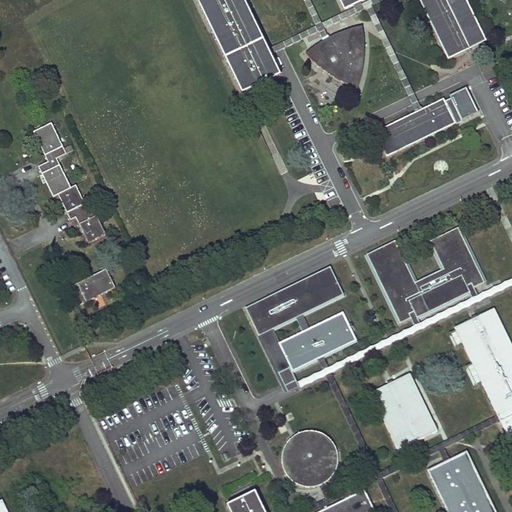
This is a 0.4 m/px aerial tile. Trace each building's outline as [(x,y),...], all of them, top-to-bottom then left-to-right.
[(242,0),(195,0),(242,96),(255,90),(280,78),(268,53),(242,0)] [(338,0),(344,10),(357,4),(364,0),(338,0)] [(419,0),(448,60),(486,41),(466,0),(419,0)] [(316,46),(306,55),(314,63),(323,70),(334,78),(343,84),(357,89),(361,77),(362,66),(364,53),(364,38),(362,28),(349,31),(338,35),(327,40),(316,46)] [(444,100),(375,133),(387,159),(456,125),(444,100)] [(52,124),(33,133),(46,157),(49,163),(39,168),(42,175),(53,198),(59,195),(71,189),(56,159),(66,155),(52,124)] [(71,189),(59,195),(68,214),(71,221),(76,219),(79,225),(88,244),(106,235),(93,209),(88,211),(76,187),(71,189)] [(395,241),(367,254),(400,323),(411,318),(409,314),(414,312),(416,316),(417,318),(470,293),(469,291),(467,286),(471,284),(473,289),(485,283),(458,228),(431,242),(444,270),(415,283),(395,241)] [(247,309),(271,358),(273,357),(274,360),(279,358),(283,366),(288,364),(281,344),(276,330),(344,294),(331,266),(247,309)] [(106,270),(70,287),(80,307),(115,289),(106,270)] [(511,347),(494,310),(455,328),(510,443),(511,442),(511,347)] [(344,311),(281,344),(288,364),(293,373),(357,339),(344,311)] [(293,373),(288,364),(283,366),(279,358),(274,360),(273,357),(271,358),(285,386),(296,381),(293,373)] [(393,384),(371,394),(398,450),(436,431),(410,376),(393,384)] [(311,434),(308,434),(304,434),(301,435),(298,436),(295,438),(292,440),(289,442),(287,445),(285,448),(283,451),(282,455),(281,458),(281,462),(281,465),(282,469),(283,472),(285,475),(286,478),(289,481),(291,484),(294,486),(297,487),(300,489),(304,490),(307,490),(311,490),(315,490),(318,489),(321,488),(324,486),(327,484),(330,482),(332,479),(334,476),(336,473),(337,469),(338,466),(338,462),(338,459),(337,455),(336,452),(334,449),(333,446),(330,443),(328,440),(325,438),(322,436),(318,435),(315,434),(311,434)] [(495,511),(466,453),(428,471),(447,511),(495,511)] [(249,486),(229,495),(230,498),(250,488),(249,486)] [(364,490),(319,511),(374,511),(375,511),(364,490)] [(263,511),(254,492),(225,506),(228,511),(263,511)]
